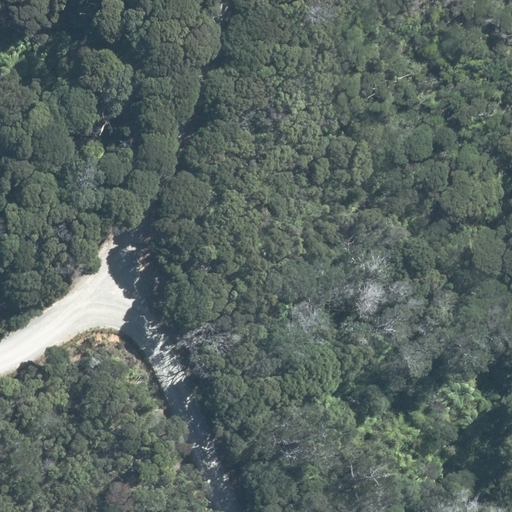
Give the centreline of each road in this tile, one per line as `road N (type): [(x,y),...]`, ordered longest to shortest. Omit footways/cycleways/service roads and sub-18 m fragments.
road 1 (unclassified): [(104,295),(217,0)]
road 2 (unclassified): [(221,511),(147,336),(104,295)]
road 3 (unclassified): [(0,359),(104,295)]
